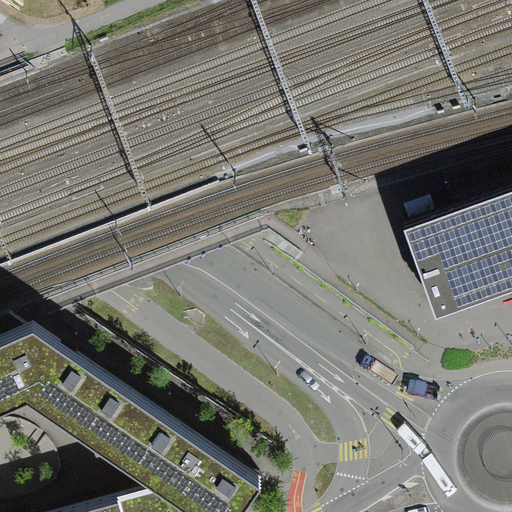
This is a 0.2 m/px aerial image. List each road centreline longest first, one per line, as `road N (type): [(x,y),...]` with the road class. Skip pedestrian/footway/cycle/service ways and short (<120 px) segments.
road 1 (primary): [(234,297),(0,125)]
road 2 (primary): [(234,297),(343,416),(352,467),(336,511)]
road 3 (primary): [(471,394),(431,394),(314,348)]
road 4 (primary): [(314,348),(435,455)]
